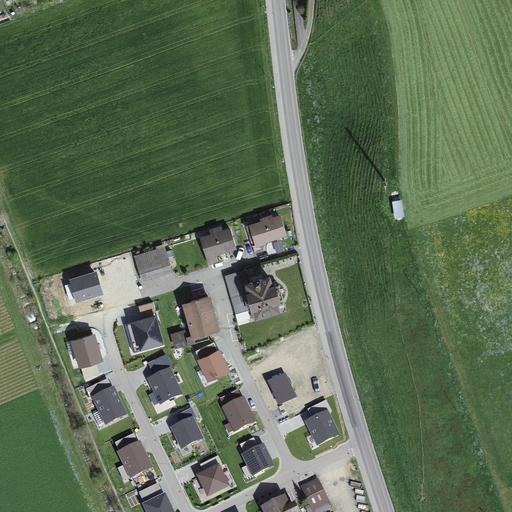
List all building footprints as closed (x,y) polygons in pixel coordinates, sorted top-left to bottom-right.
[(393,216),(403,215),(402,198),(392,199),(393,216)] [(280,239),(286,238),(279,216),(272,218),(271,215),(260,218),(261,221),(247,226),(255,253),(263,251),(264,240),(279,236),(280,239)] [(236,248),(230,228),(201,237),(207,258),(215,255),(215,254),(236,248)] [(164,272),(157,251),(156,248),(134,255),(136,261),(137,261),(142,279),(164,272)] [(157,251),(164,272),(172,270),(165,249),(157,251)] [(226,276),(230,291),(243,287),(239,272),(226,276)] [(70,281),(77,302),(102,294),(95,273),(70,281)] [(272,286),(269,277),(253,281),(253,282),(247,284),(249,293),(232,297),(236,312),(254,307),(256,316),(279,310),(276,301),(283,299),(279,284),(272,286)] [(214,316),(215,315),(212,307),(211,307),(208,296),(190,301),(190,299),(184,301),(193,332),(181,336),(180,333),(168,337),(171,347),(208,338),(206,331),(217,328),(214,316)] [(138,306),(141,316),(156,312),(153,302),(138,306)] [(154,316),(133,322),(137,336),(133,337),(137,351),(162,344),(154,316)] [(93,335),(67,343),(70,354),(77,352),(80,365),(101,359),(93,335)] [(202,348),(196,351),(209,379),(228,370),(219,351),(206,357),(202,348)] [(97,361),(82,365),(84,376),(100,373),(97,361)] [(182,395),(170,371),(149,381),(161,405),(182,395)] [(296,396),(285,373),(269,381),(279,404),(296,396)] [(91,394),(112,387),(110,379),(89,386),(91,394)] [(220,396),(222,403),(243,397),(241,389),(220,396)] [(125,415),(113,390),(94,399),(100,412),(94,415),(99,426),(106,423),(106,424),(125,415)] [(243,400),(225,409),(236,431),(254,422),(243,400)] [(283,405),(279,407),(282,415),(287,412),(283,405)] [(170,416),(173,423),(195,416),(192,409),(170,416)] [(327,414),(307,423),(318,445),(337,435),(327,414)] [(192,420),(173,429),(182,448),(201,439),(192,420)] [(115,441),(118,449),(138,441),(135,433),(115,441)] [(151,469),(139,444),(119,454),(131,479),(151,469)] [(273,467),(263,447),(243,457),(253,477),(273,467)] [(229,488),(219,467),(198,478),(208,498),(229,488)] [(313,508),(327,501),(317,481),(303,488),(313,508)] [(172,511),(165,497),(144,507),(146,511),(172,511)] [(297,511),(294,506),(287,509),(283,501),(265,510),(266,511),(297,511)]
